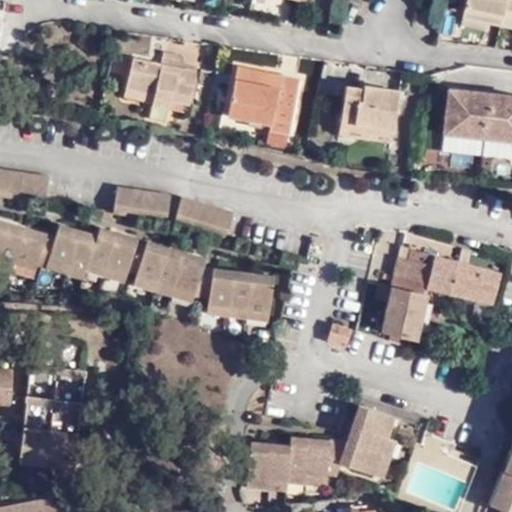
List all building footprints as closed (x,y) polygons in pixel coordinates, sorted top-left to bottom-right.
[(463,0),(459,23),(483,28),(484,20),(499,22),(502,0),(463,0)] [(497,30),(511,33),(511,0),(502,0),(499,22),(497,30)] [(497,30),(499,22),(484,20),(483,28),(497,30)] [(482,35),(483,28),(459,23),(457,31),(482,35)] [(130,60),(122,91),(151,96),(150,103),(149,107),(168,110),(184,114),(185,107),(194,69),(177,65),(178,62),(159,58),(157,65),(130,60)] [(234,71),(232,78),(258,82),(260,75),(234,71)] [(268,124),(267,129),(287,134),(297,82),(260,75),(258,82),(232,78),(225,117),(246,120),(268,124)] [(511,89),(452,83),(448,130),(511,136),(511,89)] [(369,128),(368,135),(391,139),(398,92),(362,87),(361,90),(360,98),(344,95),(340,123),(369,128)] [(345,88),(344,95),(360,98),(361,90),(345,88)] [(151,96),(122,91),(121,98),(150,103),(151,96)] [(246,125),(267,129),(268,124),(246,120),(246,125)] [(339,131),(368,135),(369,128),(340,123),(339,131)] [(0,172),(0,200),(45,207),(49,180),(0,172)] [(114,190),(110,216),(165,226),(169,198),(114,190)] [(179,199),(171,226),(224,242),(232,214),(179,199)] [(36,268),(45,238),(0,223),(0,261),(12,265),(34,272),(36,268)] [(87,265),(95,238),(57,226),(53,240),(47,262),(84,273),(85,274),(87,265)] [(87,265),(125,277),(135,241),(98,229),(95,238),(87,265)] [(53,240),(45,238),(36,268),(44,270),(47,262),(53,240)] [(125,277),(133,280),(144,244),(135,241),(125,277)] [(202,261),(144,244),(133,280),(192,298),(201,267),(202,261)] [(381,329),(415,338),(428,287),(489,303),(497,272),(408,250),(405,261),(398,260),(391,286),(377,283),(374,298),(387,302),(381,329)] [(0,271),(9,275),(12,265),(0,261),(0,271)] [(82,283),(85,274),(84,273),(47,262),(44,270),(82,283)] [(122,285),(125,277),(87,265),(85,274),(122,285)] [(210,271),(201,267),(192,298),(206,302),(210,271)] [(270,278),(210,271),(206,302),(206,307),(265,315),(270,278)] [(189,306),(192,298),(133,280),(131,287),(189,306)] [(264,324),(265,315),(206,307),(205,316),(264,324)] [(331,323),(326,340),(343,346),(349,329),(331,323)] [(13,340),(0,338),(0,402),(8,403),(13,340)] [(83,373),(31,365),(15,461),(67,469),(83,373)] [(511,448),(496,489),(489,486),(483,503),(497,510),(496,511),(511,511),(511,381),(509,390),(511,391),(511,448)] [(341,440),(333,464),(369,476),(383,437),(390,418),(354,406),(341,440)] [(511,430),(489,486),(496,489),(511,448),(511,430)] [(320,475),(325,438),(287,434),(285,444),(247,439),(241,476),(281,481),(282,472),(319,476),(320,475)] [(391,440),(383,437),(369,476),(377,479),(391,440)] [(341,440),(325,438),(320,475),(329,476),(333,464),(341,440)] [(451,511),(456,511),(480,458),(434,438),(409,493),(451,511)] [(318,486),(319,476),(282,472),(281,481),(318,486)] [(279,490),(281,481),(241,476),(240,485),(279,490)] [(0,511),(71,511),(68,494),(0,506),(0,511)]
